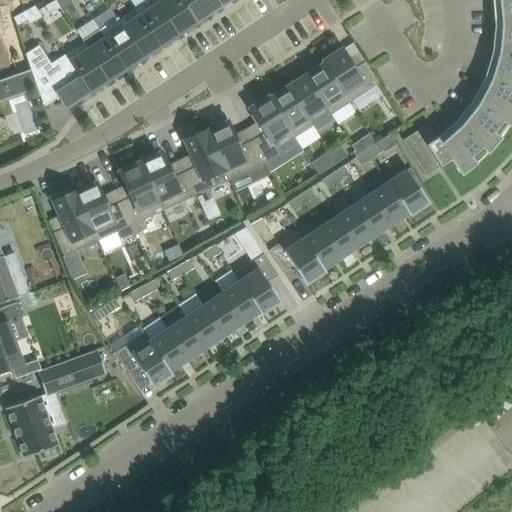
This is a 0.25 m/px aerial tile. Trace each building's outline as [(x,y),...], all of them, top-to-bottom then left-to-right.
[(37,0),(19,0),(24,11),(34,6),(39,4),(37,0)] [(55,0),(45,6),(48,13),(59,7),(55,0)] [(154,0),(148,0),(135,9),(159,46),(177,34),(156,2),(154,0)] [(159,0),(156,2),(177,34),(194,23),(179,0),(159,0)] [(217,0),(179,0),(194,23),(221,5),(217,0)] [(498,54),(490,81),(477,105),(460,126),(440,144),(427,124),(402,140),(425,177),(449,161),(460,177),(476,164),(488,153),(500,139),(509,126),(511,121),(511,0),(498,0),(500,27),(498,54)] [(135,9),(118,20),(142,57),(159,46),(135,9)] [(24,13),(13,19),(17,25),(27,20),(24,13)] [(117,18),(99,30),(104,37),(125,68),(142,57),(118,20),(117,18)] [(0,23),(0,48),(2,48),(11,75),(28,69),(11,19),(0,23)] [(104,37),(86,48),(107,80),(125,68),(104,37)] [(83,43),(66,54),(90,91),(107,80),(86,48),(83,43)] [(39,45),(25,54),(30,70),(37,88),(43,107),(44,107),(44,106),(59,97),(66,107),(90,91),(66,54),(51,64),(39,45)] [(323,61),(349,102),(378,83),(365,62),(354,68),(341,49),(323,61)] [(325,106),(324,107),(330,115),(349,102),(323,61),(322,62),(323,64),(305,75),(325,106)] [(30,70),(8,78),(14,96),(37,88),(30,70)] [(324,107),(325,106),(305,75),(287,87),(307,118),(308,117),(324,107)] [(307,118),(287,87),(269,98),(268,96),(267,97),(294,138),(313,125),(308,117),(307,118)] [(294,138),(267,97),(248,109),(264,133),(251,141),(263,164),(279,154),(276,149),(294,138)] [(205,130),(228,180),(263,164),(251,141),(239,147),(228,121),(206,131),(206,130),(205,130)] [(185,172),(195,195),(228,180),(205,130),(183,140),(195,167),(185,172)] [(356,157),(375,144),(368,134),(351,145),(354,151),(352,152),(356,157)] [(366,150),(372,159),(382,151),(377,143),(366,150)] [(346,157),(338,145),(329,151),(337,163),(346,157)] [(366,150),(355,157),(361,166),(372,159),(366,150)] [(337,163),(329,151),(320,157),(327,169),(337,163)] [(140,162),(162,211),(195,195),(185,172),(174,177),(162,152),(140,162)] [(119,203),(130,226),(134,235),(147,228),(143,220),(162,211),(140,162),(118,172),(130,197),(119,203)] [(342,166),(331,173),(337,181),(348,174),(342,166)] [(428,202),(404,166),(384,179),(387,183),(388,182),(408,213),(407,213),(409,215),(428,202)] [(331,173),(321,180),(326,188),(337,181),(331,173)] [(75,191),(74,191),(97,241),(130,226),(119,203),(108,208),(96,182),(75,192),(75,191)] [(408,213),(388,182),(387,183),(371,194),(391,224),(407,213),(408,213)] [(309,188),(298,195),(304,204),(315,196),(309,188)] [(97,241),(74,191),(52,201),(64,228),(53,233),(63,256),(97,241)] [(391,224),(371,194),(354,205),(374,236),(391,224)] [(293,211),(304,204),(298,195),(287,203),(293,211)] [(374,236),(354,205),(337,216),(357,247),(374,236)] [(357,247),(337,216),(320,228),(340,258),(357,247)] [(263,244),(273,237),(261,218),(250,224),(263,244)] [(340,258),(320,228),(303,239),(323,270),(323,269),(340,258)] [(323,270),(303,239),(298,231),(268,251),(282,272),(292,265),(305,284),(325,271),(323,269),(323,270)] [(203,251),(208,260),(220,254),(214,245),(203,251)] [(29,293),(14,253),(4,256),(0,256),(0,303),(19,297),(20,296),(29,293)] [(278,275),(263,254),(233,274),(239,282),(239,281),(260,312),(259,312),(260,314),(280,301),(267,282),(278,275)] [(182,275),(194,268),(189,259),(178,266),(182,275)] [(171,281),(182,275),(178,266),(166,272),(171,281)] [(124,274),(114,279),(115,280),(119,289),(120,291),(129,286),(124,274)] [(115,280),(107,284),(111,293),(119,289),(115,280)] [(156,289),(151,281),(140,287),(145,296),(156,289)] [(260,312),(239,281),(239,282),(221,293),(242,324),(259,312),(260,312)] [(145,296),(140,287),(128,293),(133,302),(145,296)] [(242,324),(221,293),(203,305),(224,336),(242,324)] [(0,373),(11,369),(14,380),(41,370),(37,360),(23,365),(8,323),(22,318),(16,303),(0,308),(0,373)] [(97,305),(87,312),(94,323),(104,316),(97,305)] [(224,336),(203,305),(185,317),(206,348),(224,336)] [(206,348),(185,317),(167,329),(188,360),(206,348)] [(188,360),(167,329),(149,341),(170,372),(188,360)] [(170,372),(149,341),(144,333),(114,353),(128,374),(139,367),(152,387),(172,374),(170,372)] [(97,351),(37,373),(45,395),(105,373),(97,351)] [(39,396),(5,409),(24,458),(57,446),(39,396)]
